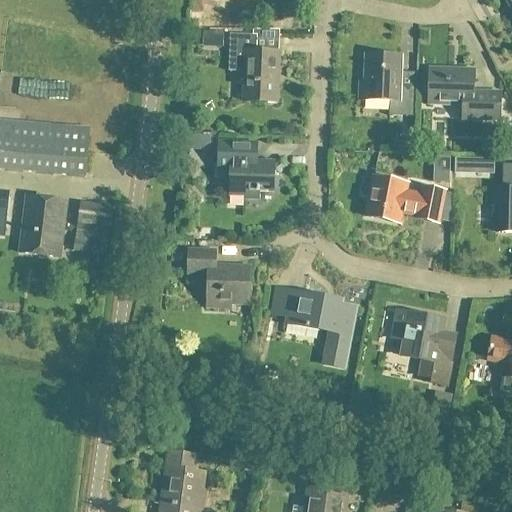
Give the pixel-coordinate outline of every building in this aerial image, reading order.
[(203,29),(203,13),(195,13),(195,29),(203,29)] [(215,33),(215,45),(223,45),(223,34),(215,33)] [(276,102),(278,52),(253,51),(253,35),(229,34),(228,71),(245,71),(243,100),(276,102)] [(400,92),(401,56),(366,55),(365,81),(361,81),(361,100),(390,101),(390,117),(413,117),(414,92),(400,92)] [(501,94),(489,94),(475,93),(475,70),(430,68),(429,105),(464,106),(464,120),(473,120),(488,120),(500,121),(501,94)] [(0,120),(0,171),(86,179),(90,128),(0,120)] [(210,151),(211,136),(186,135),(185,150),(210,151)] [(413,154),(413,141),(405,141),(405,154),(413,154)] [(219,142),(218,160),(230,160),(229,177),(225,177),(225,189),(229,189),(229,195),(243,196),(243,199),(259,200),(259,192),(273,192),(274,162),(255,161),(256,143),(219,142)] [(466,175),(467,159),(455,159),(454,174),(466,175)] [(408,185),(374,178),(366,217),(400,224),(403,209),(418,212),(416,219),(438,224),(445,192),(423,188),(421,196),(406,193),(408,185)] [(499,205),(499,233),(511,233),(511,188),(493,188),(493,205),(499,205)] [(0,218),(8,219),(11,194),(0,192),(0,218)] [(59,258),(66,202),(27,196),(20,253),(59,258)] [(111,207),(81,203),(75,251),(105,255),(111,207)] [(230,309),(230,306),(248,307),(249,268),(215,267),(215,252),(189,251),(188,274),(208,275),(207,308),(230,309)] [(342,302),(292,292),(286,325),(329,334),(323,365),(344,370),(356,309),(341,306),(342,302)] [(374,322),(375,302),(361,302),(361,322),(374,322)] [(445,320),(410,314),(398,312),(393,339),(405,341),(403,357),(424,361),(421,377),(433,379),(433,384),(447,387),(453,355),(439,353),(445,320)] [(511,333),(510,333),(509,342),(493,339),(488,360),(505,364),(502,376),(504,377),(501,390),(511,392),(511,333)] [(248,384),(261,387),(265,374),(252,371),(248,384)] [(446,426),(451,396),(437,393),(431,424),(446,426)] [(168,452),(166,467),(159,511),(200,511),(206,472),(197,471),(199,456),(168,452)] [(232,455),(229,467),(245,470),(245,472),(257,475),(259,462),(247,459),(247,458),(232,455)] [(344,511),(347,492),(306,487),(302,511),(344,511)]
